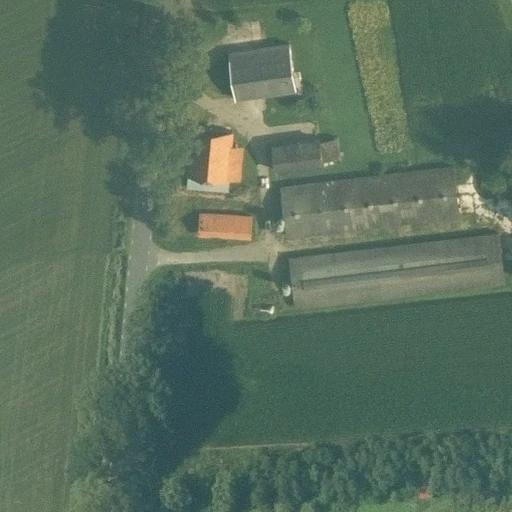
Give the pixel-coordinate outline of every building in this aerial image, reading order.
[(235,99),(295,91),(289,46),(229,54),(235,99)] [(244,147),(232,146),(233,133),(190,129),(186,190),(219,192),(219,180),(240,181),(244,147)] [(275,173),(323,167),(319,138),(271,145),(275,173)] [(286,239),(459,217),(454,165),(281,187),(286,239)] [(251,240),(252,216),(199,212),(197,236),(251,240)] [(294,310),(505,284),(499,233),(288,258),(294,310)]
